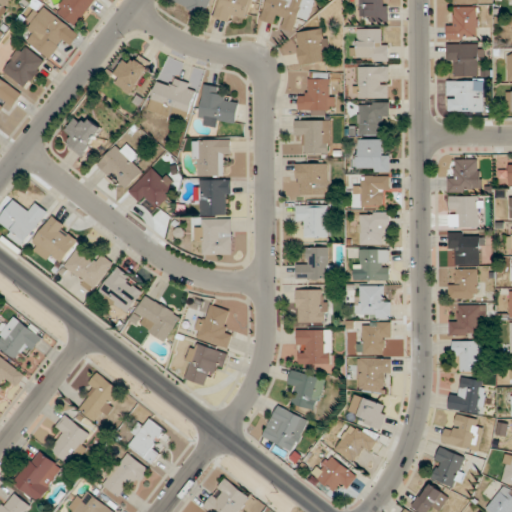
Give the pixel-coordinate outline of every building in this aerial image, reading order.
[(0,0),(0,19),(14,0),(0,0)] [(64,0),(57,13),(79,27),(95,0),(64,0)] [(212,0),(174,0),(174,2),(205,16),(212,0)] [(252,0),(219,0),(215,17),(245,26),(252,0)] [(310,22),(315,0),(267,0),(262,21),(279,26),(279,28),(294,32),(298,19),(310,22)] [(389,21),(389,0),(361,0),(361,21),(389,21)] [(29,30),(35,34),(29,44),(50,58),(62,41),(71,48),(81,33),(44,7),(29,30)] [(448,40),(477,40),(477,8),(457,8),(457,19),(448,19),(448,40)] [(329,62),(327,30),(298,32),(300,64),(329,62)] [(389,60),(389,39),(383,39),(383,30),(356,30),(356,60),(389,60)] [(48,62),(23,44),(3,72),(28,89),(48,62)] [(459,77),(482,77),(482,45),(448,44),(448,66),(459,66),(459,77)] [(154,65),(140,55),(133,64),(127,59),(111,81),(132,96),(154,65)] [(390,67),(359,67),(359,98),(390,98),(390,67)] [(23,95),(0,76),(0,113),(7,104),(12,108),(23,95)] [(158,83),(148,110),(186,123),(199,87),(172,78),(169,87),(158,83)] [(333,78),(309,78),(309,95),(300,95),(299,110),(308,110),(308,116),(333,117),(333,78)] [(482,81),(448,81),(448,112),(482,112),(482,81)] [(223,128),(224,120),(237,122),(240,100),(222,98),(223,87),(204,85),(200,125),(223,128)] [(359,103),(359,135),(380,135),(380,125),(390,125),(390,103),(359,103)] [(105,133),(90,116),(81,124),(77,120),(67,129),(75,138),(69,143),(80,155),(105,133)] [(306,153),(331,153),(331,121),(296,121),(296,142),(306,142),(306,153)] [(194,160),(202,160),(202,176),(223,176),(223,157),(231,157),(232,140),(194,140),(194,160)] [(356,140),(356,172),(391,172),(391,150),(381,150),(381,140),(356,140)] [(118,145),(98,165),(125,191),(144,173),(134,163),(141,157),(128,144),(123,150),(118,145)] [(482,160),(458,160),(458,171),(449,171),(449,192),(482,192),(482,160)] [(329,195),(329,163),(298,163),(298,195),(329,195)] [(141,203),(148,197),(159,208),(179,188),(156,165),(130,192),(141,203)] [(391,176),(360,176),(360,196),(363,196),(363,207),(382,207),(382,197),(391,197),(391,176)] [(232,180),(199,180),(199,215),(232,215),(232,180)] [(480,227),(480,196),(450,196),(450,227),(480,227)] [(48,210),(37,204),(32,211),(14,200),(0,222),(0,229),(27,246),(48,210)] [(329,206),(298,206),(298,226),(307,226),(307,237),(329,237),(329,206)] [(391,245),(391,212),(361,212),(361,245),(391,245)] [(50,262),(55,256),(63,263),(83,239),(54,216),(30,246),(50,262)] [(202,219),(202,228),(196,228),(196,242),(205,242),(205,254),(232,254),(232,219),(202,219)] [(450,253),(459,253),(459,265),(484,265),(484,233),(450,233),(450,253)] [(333,279),(332,247),(307,248),(307,265),(298,265),(298,279),(333,279)] [(103,255),(98,262),(79,249),(64,269),(94,291),(114,263),(103,255)] [(391,281),(391,249),(359,249),(359,281),(391,281)] [(146,290),(120,268),(99,291),(126,314),(146,290)] [(479,269),(458,269),(458,279),(450,279),(450,299),(479,299),(479,269)] [(392,297),(383,297),(383,286),(356,286),(356,319),(392,319),(392,297)] [(328,290),(298,290),(298,323),(328,323),(328,290)] [(182,315),(147,296),(132,322),(167,342),(182,315)] [(451,335),(479,335),(479,326),(487,326),(487,305),(460,305),(460,317),(451,317),(451,335)] [(226,329),(231,311),(213,306),(210,316),(201,314),(195,339),(229,348),(233,331),(226,329)] [(22,350),(30,356),(44,337),(16,317),(0,339),(0,347),(16,359),(22,350)] [(392,323),(360,323),(360,354),(383,354),(383,344),(392,344),(392,323)] [(333,329),(298,329),(298,363),(309,363),(309,372),(333,372),(333,329)] [(454,361),(463,361),(463,372),(484,372),(484,342),(454,342),(454,361)] [(207,385),(213,368),(224,372),(230,354),(195,343),(183,378),(207,385)] [(0,394),(9,383),(17,388),(27,375),(0,354),(0,394)] [(392,358),(359,358),(359,392),(384,392),(384,379),(392,379),(392,358)] [(293,404),(316,411),(325,380),(293,370),(288,387),(297,390),(293,404)] [(107,417),(125,392),(98,373),(88,387),(94,392),(81,411),(96,421),(102,414),(107,417)] [(450,408),(482,414),(488,383),(464,378),(461,391),(453,389),(450,408)] [(390,407),(366,398),(357,420),(381,430),(390,407)] [(263,437),(293,453),(309,420),(279,405),(263,437)] [(91,435),(67,415),(57,428),(65,434),(52,450),(68,463),(91,435)] [(478,451),(486,422),(459,415),(457,426),(449,424),(444,443),(478,451)] [(144,429),(143,428),(129,444),(152,464),(161,454),(153,447),(167,432),(152,419),(144,429)] [(378,440),(353,424),(336,451),(361,467),(378,440)] [(470,459),(442,448),(430,478),(458,489),(470,459)] [(13,485),(40,504),(65,468),(38,450),(13,485)] [(102,483),(119,497),(134,481),(139,485),(151,472),(129,452),(102,483)] [(511,483),(511,454),(508,453),(501,481),(511,483)] [(357,477),(331,454),(314,473),(340,496),(357,477)] [(241,511),(252,498),(226,479),(205,507),(211,511),(241,511)] [(414,506),(421,511),(430,511),(433,508),(439,511),(440,511),(451,498),(430,483),(414,506)] [(488,510),(491,511),(511,511),(511,490),(504,486),(488,510)] [(116,511),(84,489),(67,511),(116,511)] [(5,508),(0,504),(0,511),(31,511),(34,508),(16,494),(5,508)]
